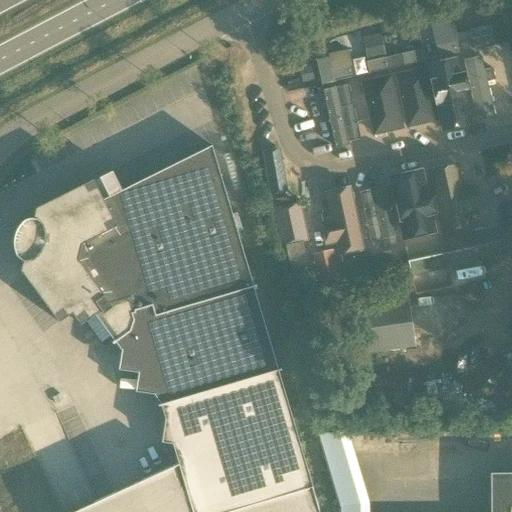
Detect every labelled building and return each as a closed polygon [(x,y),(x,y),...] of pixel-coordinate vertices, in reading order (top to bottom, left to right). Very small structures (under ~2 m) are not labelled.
[(451,14),(430,18),(431,22),(436,46),(457,42),(454,29),(452,17),(451,14)] [(367,59),(385,55),(380,34),(362,38),(367,59)] [(471,39),(474,50),(495,46),(492,34),(471,39)] [(436,46),(439,58),(460,54),(457,42),(436,46)] [(331,69),(352,65),(348,49),(316,56),(322,84),(334,81),(331,69)] [(401,54),(404,66),(425,61),(422,49),(401,54)] [(494,59),(492,51),(470,56),(480,104),(503,99),(494,59)] [(366,62),(369,74),(389,69),(387,57),(366,62)] [(467,106),(457,60),(435,65),(445,111),(467,106)] [(354,77),(352,65),(331,69),(334,81),(354,77)] [(432,116),(421,66),(398,72),(409,121),(432,116)] [(389,83),(387,75),(363,80),(374,132),(399,126),(389,83)] [(362,135),(351,83),(330,88),(341,140),(362,135)] [(280,368),(277,369),(253,288),(256,287),(255,285),(253,286),(211,145),(103,199),(93,179),(36,208),(33,218),(30,231),(34,232),(30,249),(26,248),(23,261),(21,270),(59,322),(71,313),(80,325),(85,321),(95,314),(100,321),(111,336),(114,340),(111,342),(113,344),(115,342),(121,350),(140,352),(137,372),(157,375),(154,395),(161,404),(158,405),(158,406),(161,406),(164,417),(41,475),(32,457),(2,471),(0,467),(0,511),(319,511),(312,487),(278,371),(281,370),(280,368)] [(280,175),(270,177),(275,198),(284,196),(280,175)] [(396,189),(407,241),(432,236),(421,183),(396,189)] [(366,199),(374,240),(396,235),(387,194),(366,199)] [(446,230),(448,236),(465,232),(457,195),(440,199),(446,230)] [(330,207),(341,253),(364,248),(353,201),(330,207)] [(511,203),(499,204),(500,228),(511,227),(511,203)] [(282,245),(288,244),(307,239),(299,204),(298,205),(299,207),(279,211),(276,212),(275,210),(282,245)] [(475,232),(460,236),(439,240),(442,252),(445,268),(504,254),(498,227),(475,232)] [(406,260),(410,275),(445,268),(442,252),(439,240),(404,247),(406,260)] [(357,271),(372,268),(369,256),(368,251),(352,254),(353,259),(335,263),(332,251),(314,255),(321,288),(360,279),(357,271)] [(390,251),(369,256),(372,268),(374,278),(406,271),(404,260),(393,263),(390,251)] [(297,265),(292,278),(308,284),(313,271),(297,265)] [(450,280),(425,285),(427,295),(452,290),(450,280)] [(410,295),(349,304),(356,353),(417,345),(410,295)] [(426,396),(397,398),(398,413),(427,410),(426,396)] [(511,511),(511,473),(490,474),(490,511),(511,511)]
